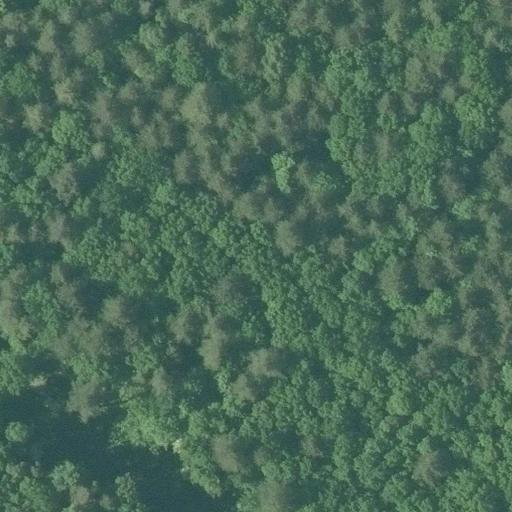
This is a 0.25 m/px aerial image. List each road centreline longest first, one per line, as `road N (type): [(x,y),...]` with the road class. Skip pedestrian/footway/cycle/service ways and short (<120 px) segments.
road 1 (track): [(0,284),(145,212),(188,141),(250,88),(315,0)]
road 2 (track): [(168,0),(88,102),(0,176)]
road 3 (track): [(0,386),(185,511)]
